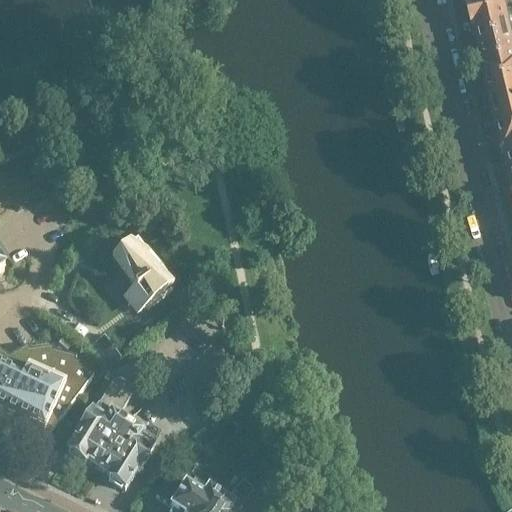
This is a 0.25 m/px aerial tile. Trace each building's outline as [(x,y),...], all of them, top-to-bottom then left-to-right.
[(505,0),(466,0),(472,22),(508,13),(505,0)] [(511,28),(508,13),(472,22),(477,45),(511,37),(511,28)] [(511,37),(477,45),(483,68),(511,60),(511,37)] [(511,60),(483,68),(482,68),(488,92),(511,86),(511,60)] [(511,86),(488,92),(493,117),(511,112),(511,86)] [(511,112),(493,117),(498,138),(511,134),(511,112)] [(511,134),(498,138),(504,163),(505,163),(506,164),(511,162),(511,134)] [(136,244),(120,256),(119,257),(121,261),(117,271),(112,283),(112,284),(132,292),(133,293),(146,311),(172,292),(136,244)] [(105,335),(86,350),(103,372),(123,357),(105,335)] [(48,438),(92,381),(74,367),(75,363),(52,357),(52,353),(29,356),(26,352),(10,362),(10,365),(4,365),(4,360),(0,357),(0,418),(43,438),(43,436),(48,438)] [(112,385),(94,417),(68,457),(85,468),(88,465),(99,473),(127,426),(127,425),(142,398),(119,384),(112,385)] [(127,426),(99,473),(110,480),(109,483),(125,493),(150,453),(154,446),(157,443),(165,439),(164,435),(148,425),(142,435),(127,426)] [(217,511),(225,501),(234,492),(228,487),(219,497),(210,492),(215,485),(194,472),(189,480),(174,471),(155,499),(171,509),(170,511),(171,511),(217,511)] [(244,483),(234,493),(240,500),(251,490),(244,483)] [(241,511),(225,501),(217,511),(241,511)]
